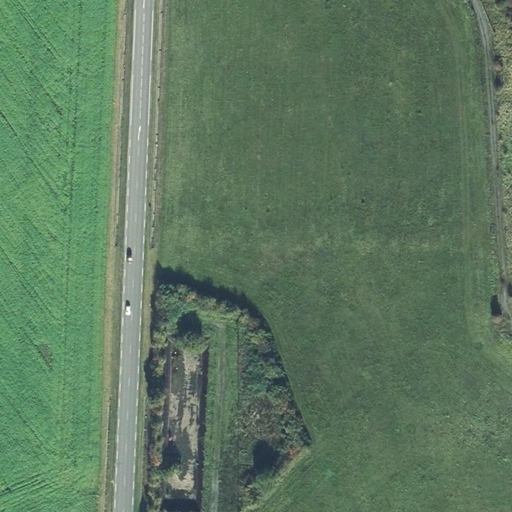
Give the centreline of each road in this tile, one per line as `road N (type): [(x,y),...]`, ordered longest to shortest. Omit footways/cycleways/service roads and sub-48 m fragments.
road 1 (primary): [(123,511),(144,0)]
road 2 (track): [(511,325),(503,294),(484,31),(474,0)]
